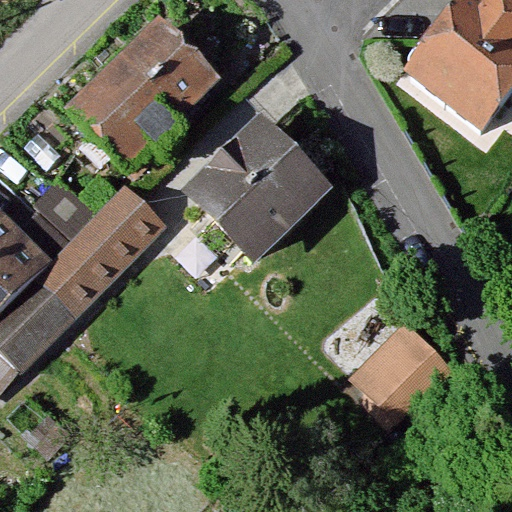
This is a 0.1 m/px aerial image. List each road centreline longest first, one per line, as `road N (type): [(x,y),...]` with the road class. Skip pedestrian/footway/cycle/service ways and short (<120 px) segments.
road 1 (residential): [(316,16),(511,376)]
road 2 (residential): [(95,0),(0,97)]
